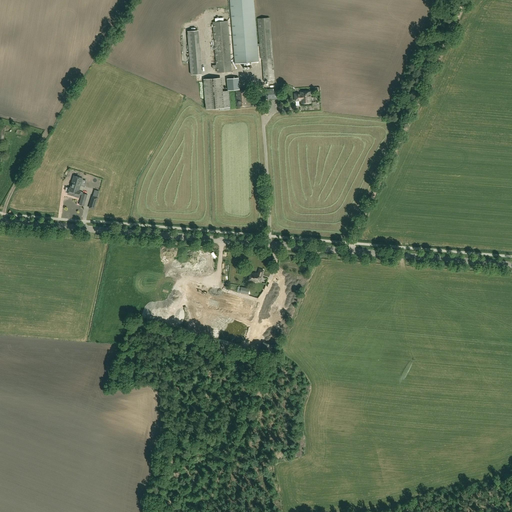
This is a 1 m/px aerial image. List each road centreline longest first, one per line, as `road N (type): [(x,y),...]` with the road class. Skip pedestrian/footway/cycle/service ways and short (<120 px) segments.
road 1 (tertiary): [(511,266),(0,220)]
road 2 (track): [(207,511),(257,385),(279,357),(318,249)]
road 3 (track): [(465,0),(352,242)]
